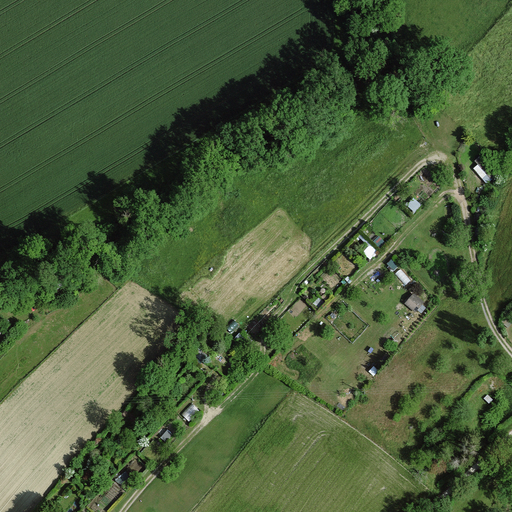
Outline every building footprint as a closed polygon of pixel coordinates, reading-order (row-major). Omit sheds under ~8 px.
[(497,174),(482,158),(476,163),(491,179),(497,174)] [(424,208),(415,199),(407,208),(416,217),(424,208)] [(416,292),(409,302),(420,311),(427,301),(416,292)] [(201,336),(189,350),(203,361),(214,347),(201,336)] [(172,435),(168,431),(162,438),(166,442),(172,435)] [(95,471),(91,476),(96,481),(100,477),(95,471)]
